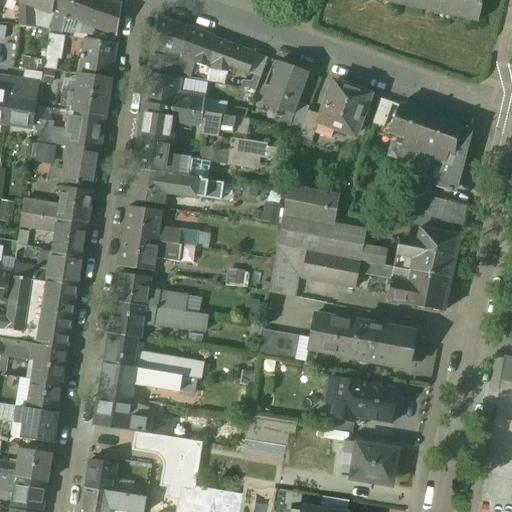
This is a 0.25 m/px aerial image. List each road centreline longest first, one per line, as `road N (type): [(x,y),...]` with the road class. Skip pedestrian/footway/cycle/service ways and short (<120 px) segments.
road 1 (residential): [(137,0),(58,511)]
road 2 (residential): [(186,0),(511,118)]
road 3 (residential): [(453,511),(511,206)]
